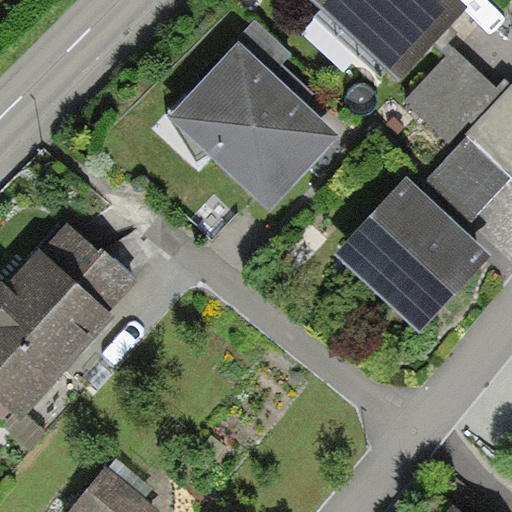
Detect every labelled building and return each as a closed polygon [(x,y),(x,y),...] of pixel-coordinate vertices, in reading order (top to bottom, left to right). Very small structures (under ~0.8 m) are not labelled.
[(465,10),(454,0),(307,0),(306,2),(395,84),(465,10)] [(292,56),(257,23),(168,116),(269,212),(338,140),(272,77),(292,56)] [(499,94),(453,51),(405,104),(452,146),(499,94)] [(511,90),(508,87),(427,186),(473,223),(510,178),(511,179),(511,90)] [(493,261),(407,183),(339,258),(426,335),(493,261)] [(66,215),(0,288),(0,416),(11,426),(68,363),(108,319),(101,313),(135,276),(66,215)] [(154,511),(109,472),(72,511),(154,511)]
